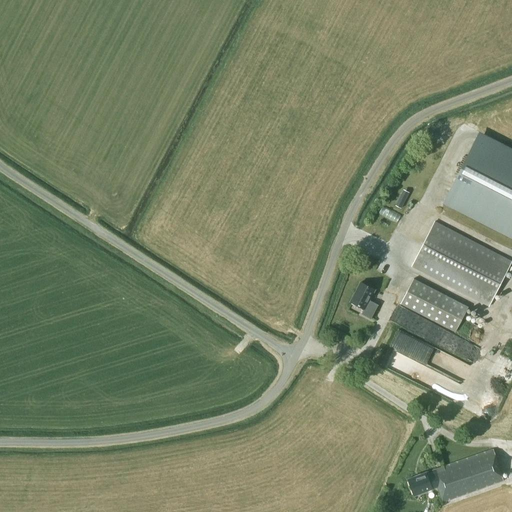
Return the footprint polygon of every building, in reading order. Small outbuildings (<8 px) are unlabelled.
[(442,207),(511,242),(511,154),(509,161),(475,144),(442,207)] [(511,262),(500,255),(434,221),(411,266),(489,306),(511,262)] [(468,307),(413,278),(400,303),(455,332),(468,307)] [(375,290),(360,282),(350,302),(364,309),(362,314),(371,319),(378,305),(369,300),(375,290)] [(398,330),(383,366),(429,386),(445,350),(398,330)] [(437,487),(443,503),(504,481),(493,449),(432,470),(433,472),(427,474),(426,472),(407,479),(413,496),(432,489),(432,488),(437,487)]
